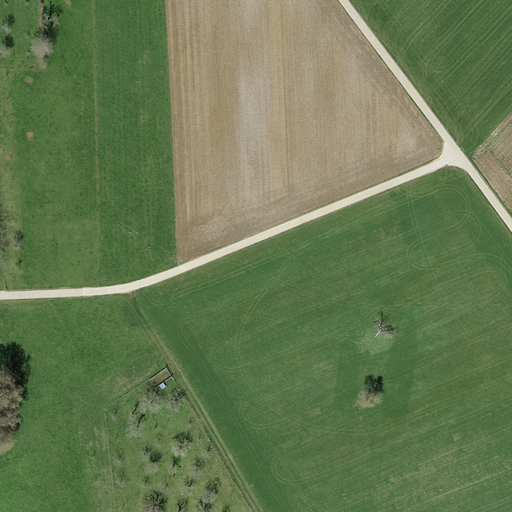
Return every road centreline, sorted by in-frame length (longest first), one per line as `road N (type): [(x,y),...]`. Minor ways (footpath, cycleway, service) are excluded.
road 1 (track): [(0,297),(135,288),(457,156)]
road 2 (unclassified): [(511,228),(343,0)]
road 3 (track): [(128,289),(257,511)]
